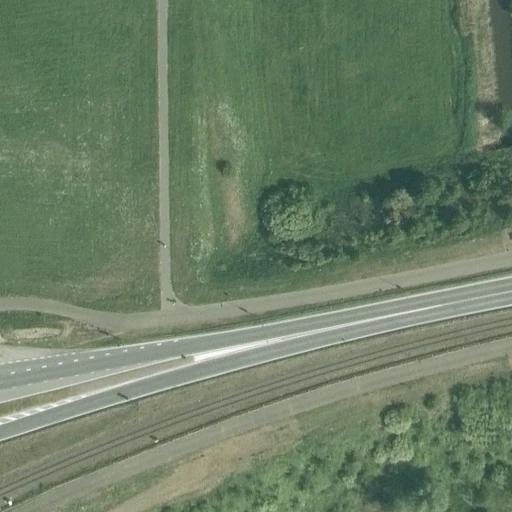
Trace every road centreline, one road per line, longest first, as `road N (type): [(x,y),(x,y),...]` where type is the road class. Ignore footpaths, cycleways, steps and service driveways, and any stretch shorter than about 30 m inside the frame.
road 1 (unclassified): [(37,511),(271,409),(413,363),(511,345)]
road 2 (primary): [(0,435),(352,323)]
road 3 (primary): [(352,323),(189,346),(73,375)]
road 4 (primary): [(352,323),(511,291)]
